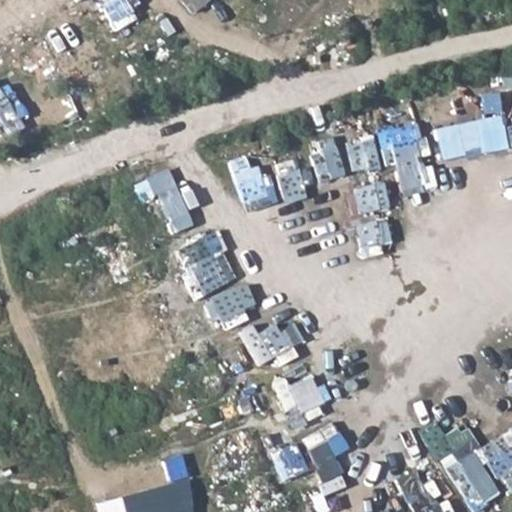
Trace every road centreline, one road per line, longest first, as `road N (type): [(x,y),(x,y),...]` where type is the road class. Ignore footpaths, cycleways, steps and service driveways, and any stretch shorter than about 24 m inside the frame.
road 1 (track): [(0,193),(191,123),(511,42)]
road 2 (track): [(134,142),(164,149),(181,167),(203,218),(227,246),(378,316)]
road 3 (track): [(0,257),(86,477),(143,481)]
